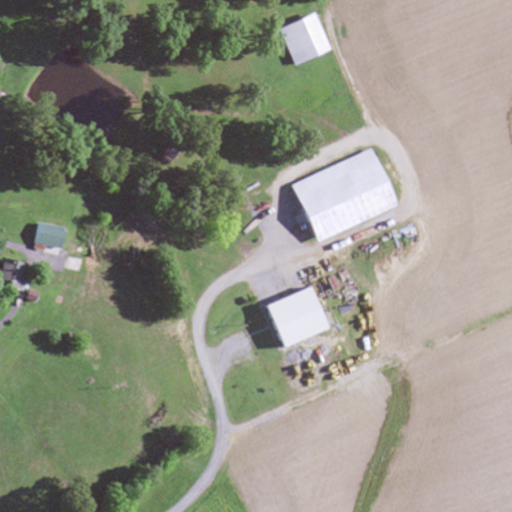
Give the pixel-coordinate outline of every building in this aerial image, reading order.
[(271,30),(288,68),(324,52),(307,14),(271,30)] [(288,184),(369,145),(395,200),(315,239),(288,184)] [(28,250),(58,250),(58,227),(28,227),(28,250)] [(0,290),(13,295),(22,267),(0,259),(0,290)] [(264,306),(306,286),(326,326),(283,346),(264,306)]
